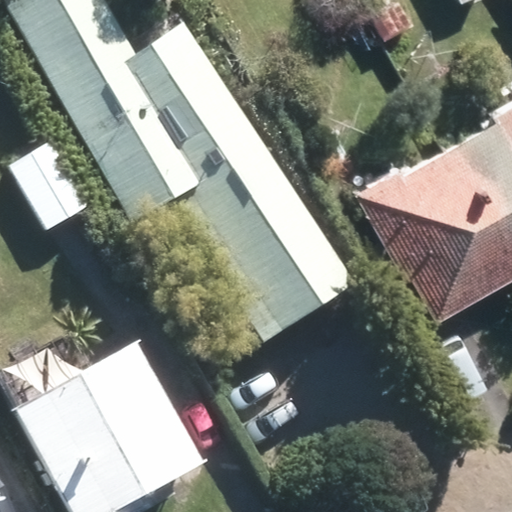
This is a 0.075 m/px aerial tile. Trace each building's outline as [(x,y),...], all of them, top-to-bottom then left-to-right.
[(128,44),(100,0),(0,0),(0,16),(124,217),(162,193),(255,342),(343,288),(174,16),(128,44)] [(442,140),(511,263),(511,93),(486,108),(488,114),(442,140)] [(80,206),(44,140),(0,164),(36,231),(80,206)] [(430,316),(511,268),(511,263),(442,140),(396,168),(392,162),(349,187),(400,276),(405,273),(430,316)] [(1,413),(55,511),(129,511),(160,495),(156,486),(188,469),(122,348),(1,413)]
